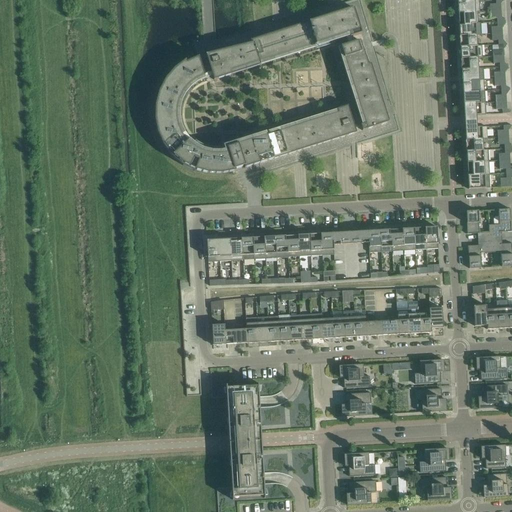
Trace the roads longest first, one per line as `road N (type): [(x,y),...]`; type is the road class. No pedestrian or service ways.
road 1 (residential): [(320,356),(209,358),(198,218),(451,201)]
road 2 (residential): [(330,511),(326,437),(463,428)]
road 3 (residential): [(459,348),(451,201)]
road 4 (residential): [(320,356),(459,348)]
